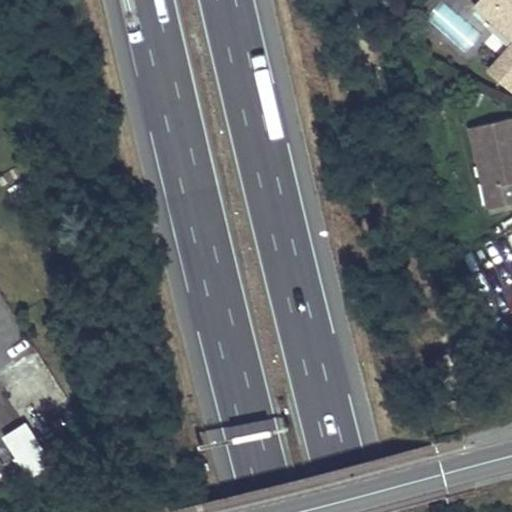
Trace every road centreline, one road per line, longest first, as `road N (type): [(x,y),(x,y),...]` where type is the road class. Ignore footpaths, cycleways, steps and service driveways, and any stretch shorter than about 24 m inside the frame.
road 1 (motorway): [(356,511),(229,0)]
road 2 (motorway): [(150,0),(276,511)]
road 3 (tertiary): [(284,511),(511,451)]
